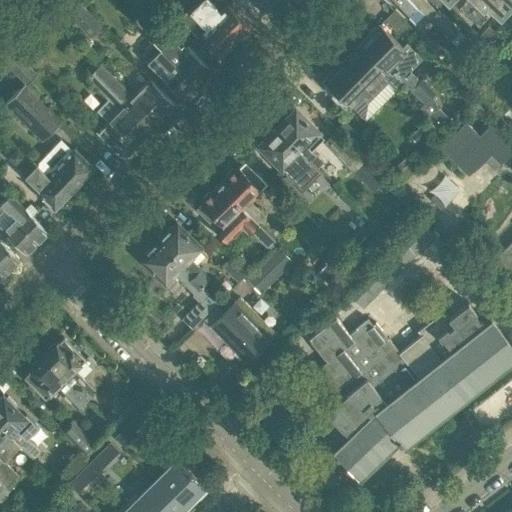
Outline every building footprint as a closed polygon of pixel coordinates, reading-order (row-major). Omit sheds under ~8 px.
[(222,56),(225,57),(231,51),(230,48),(235,43),(198,5),(196,3),(193,0),(168,0),(169,1),(182,12),(189,12),(206,29),(199,36),(220,57),(222,56)] [(241,37),(243,38),(249,32),(249,30),(250,28),(229,6),(222,13),(209,0),(195,0),(197,2),(196,3),(198,5),(235,43),(241,37)] [(257,0),(254,4),(264,14),(269,9),(278,0),(257,0)] [(417,6),(411,0),(390,0),(391,0),(407,16),(417,6)] [(437,12),(425,0),(411,0),(417,6),(450,40),(459,31),(439,10),(437,12)] [(470,18),(486,0),(468,0),(460,9),(470,18)] [(501,20),(511,8),(511,0),(486,0),(470,18),(479,27),(490,16),(484,11),(488,7),(501,20)] [(101,27),(103,25),(80,3),(69,14),(91,36),(95,33),(97,35),(103,29),(101,27)] [(434,95),(407,69),(420,57),(407,44),(403,48),(381,25),(379,27),(374,27),(369,32),(369,36),(355,50),(388,82),(395,75),(403,83),(424,104),(420,108),(435,123),(444,113),(430,98),(434,95)] [(498,34),(488,25),(477,37),(487,47),(498,34)] [(5,27),(0,32),(0,53),(1,54),(0,54),(0,56),(25,81),(35,71),(15,52),(22,45),(5,27)] [(181,47),(164,30),(154,41),(155,42),(196,83),(210,69),(184,44),(181,47)] [(183,96),(196,83),(155,42),(142,56),(183,96)] [(374,96),(388,82),(355,50),(336,69),(331,69),(326,75),(326,79),(324,81),(350,107),(368,90),(374,96)] [(463,82),(478,67),(467,56),(452,71),(463,82)] [(108,98),(97,110),(109,122),(98,133),(112,148),(117,143),(125,151),(132,144),(134,146),(152,127),(127,102),(116,92),(123,85),(101,63),(87,77),(108,98)] [(449,86),(458,78),(443,63),(434,71),(449,86)] [(473,91),(486,77),(478,69),(464,83),(473,91)] [(396,90),(403,83),(395,75),(388,82),(396,90)] [(135,96),(123,85),(116,92),(127,102),(152,127),(175,104),(151,80),(135,96)] [(43,139),(61,121),(24,84),(6,101),(43,139)] [(475,118),(484,109),(475,101),(467,109),(475,118)] [(318,132),(296,109),(294,111),(290,110),(284,116),(285,120),(277,127),(318,168),(324,162),(312,149),(324,138),(318,132)] [(367,158),(375,151),(345,121),(337,128),(367,158)] [(480,135),(466,121),(441,147),(469,174),(486,161),(495,170),(511,152),(511,146),(490,125),(480,135)] [(318,168),(277,127),(270,135),(267,134),(261,140),(262,143),(260,145),(293,179),(301,186),(303,185),(318,169),(318,168)] [(349,168),(360,157),(335,132),(324,142),(349,168)] [(73,150),(61,138),(36,164),(48,175),(47,176),(68,196),(95,168),(74,148),(73,150)] [(31,163),(25,157),(16,167),(22,172),(22,173),(37,187),(35,189),(55,209),(68,196),(47,176),(48,175),(36,164),(33,161),(31,163)] [(372,168),(365,161),(355,171),(362,178),(372,168)] [(250,179),(238,167),(237,168),(232,168),(226,174),(226,178),(220,184),(257,222),(258,222),(265,215),(250,200),(261,190),(260,190),(266,184),(256,173),(250,179)] [(257,222),(220,184),(213,191),(209,191),(203,197),(203,202),(202,203),(214,215),(208,221),(228,240),(244,224),(250,230),(268,247),(275,239),(258,222),(257,222)] [(439,190),(430,198),(441,209),(449,200),(439,190)] [(48,232),(11,193),(0,204),(0,220),(11,210),(17,217),(4,230),(27,253),(48,232)] [(363,308),(435,234),(420,219),(347,292),(363,308)] [(203,286),(209,279),(200,271),(201,270),(190,258),(200,247),(177,225),(175,226),(171,226),(167,231),(167,235),(160,242),(203,286)] [(377,249),(365,238),(349,254),(360,265),(377,249)] [(0,239),(0,265),(7,272),(20,260),(0,239)] [(511,284),(511,241),(490,263),(511,284)] [(203,286),(160,242),(152,250),(148,250),(144,254),(144,258),(142,260),(165,283),(174,273),(194,294),(193,295),(199,301),(182,318),(192,328),(219,301),(203,286)] [(261,292),(293,261),(279,246),(246,278),(261,292)] [(238,281),(247,273),(231,257),(223,266),(238,281)] [(325,264),(312,277),(326,291),(339,279),(325,264)] [(247,362),(272,337),(236,301),(211,326),(247,362)] [(486,324),(468,302),(449,317),(444,310),(418,331),(421,335),(400,352),(376,321),(373,324),(368,318),(355,328),(356,328),(349,333),(336,316),(309,338),(327,361),(316,369),(334,392),(343,386),(348,392),(326,413),(350,437),(336,450),(360,476),(400,439),(404,444),(511,358),(511,345),(492,320),(486,324)] [(57,344),(53,344),(49,349),(48,352),(43,357),(81,395),(91,386),(75,370),(87,359),(65,337),(59,343),(58,342),(57,344)] [(88,355),(92,351),(82,341),(78,345),(88,355)] [(39,361),(36,361),(32,366),(31,369),(29,370),(30,371),(24,377),(46,399),(57,388),(73,404),(81,395),(43,357),(39,361)] [(2,397),(0,397),(0,424),(21,445),(20,446),(33,458),(41,450),(28,437),(39,426),(26,413),(24,416),(15,407),(18,405),(8,396),(6,398),(4,396),(2,397)] [(114,428),(127,415),(137,405),(127,396),(104,419),(114,428)] [(124,446),(127,442),(145,425),(137,417),(117,438),(124,446)] [(85,455),(96,444),(72,420),(61,431),(85,455)] [(0,424),(0,457),(1,458),(0,459),(0,479),(7,486),(8,487),(19,475),(6,461),(13,453),(20,446),(21,445),(0,424)] [(110,460),(119,451),(110,442),(101,451),(110,460)] [(99,471),(110,460),(101,451),(90,462),(99,471)] [(194,499),(206,487),(178,458),(165,470),(194,499)] [(87,483),(99,471),(90,462),(78,474),(87,483)] [(49,472),(59,482),(68,473),(62,467),(55,467),(49,472)] [(182,510),(194,499),(165,470),(154,481),(182,510)] [(78,492),(87,483),(78,474),(69,483),(78,492)] [(0,499),(2,500),(8,494),(8,491),(10,489),(7,487),(7,486),(0,479),(0,499)] [(161,511),(179,511),(182,510),(154,481),(142,493),(161,511)] [(161,511),(142,493),(131,504),(138,511),(161,511)] [(70,511),(87,511),(88,511),(79,502),(70,511)]
